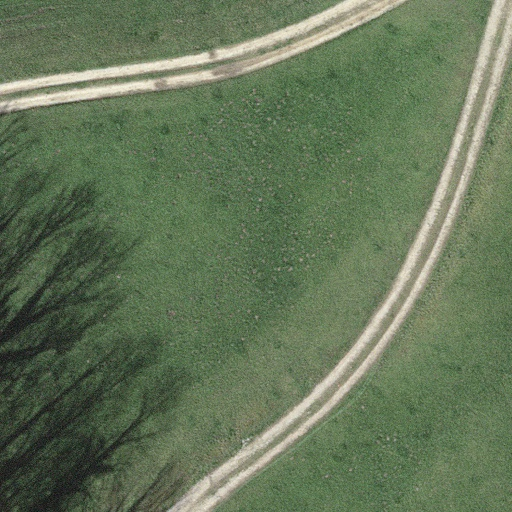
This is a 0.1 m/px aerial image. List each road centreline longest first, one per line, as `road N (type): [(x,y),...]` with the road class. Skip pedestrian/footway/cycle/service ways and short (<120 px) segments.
road 1 (track): [(511,0),(416,270),(338,376),(187,511)]
road 2 (track): [(374,0),(266,48),(0,94)]
